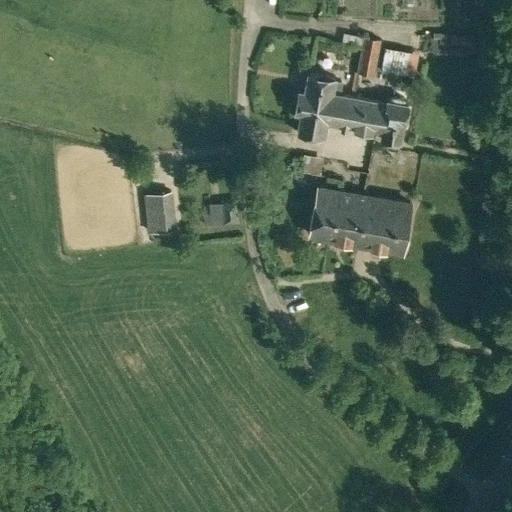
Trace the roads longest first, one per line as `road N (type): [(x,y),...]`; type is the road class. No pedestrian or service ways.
road 1 (track): [(493,498),(329,377),(295,345),(274,308),(253,242),(245,176),(251,0)]
road 2 (track): [(248,26),(460,25)]
